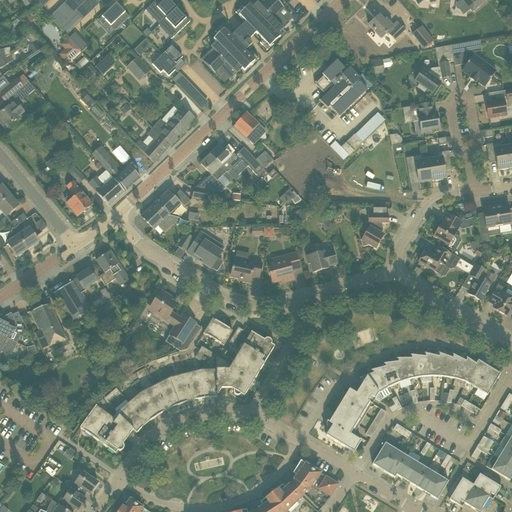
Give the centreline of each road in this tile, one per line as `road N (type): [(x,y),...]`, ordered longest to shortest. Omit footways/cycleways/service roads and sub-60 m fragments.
road 1 (tertiary): [(118,214),(342,0)]
road 2 (residential): [(301,440),(333,386),(389,352),(426,343),(511,363)]
road 3 (residential): [(357,473),(392,420),(406,413),(468,437),(511,376)]
road 4 (residential): [(123,480),(178,506),(226,506),(274,482),(301,440)]
road 5 (residential): [(299,293),(246,296),(209,286),(138,243),(118,214)]
road 6 (residential): [(123,480),(176,423),(255,413)]
road 7 (residential): [(511,351),(397,276)]
road 8 (residential): [(255,413),(295,347),(299,293)]
road 9 (residential): [(397,276),(407,237),(433,198),(473,192)]
road 10 (residential): [(468,155),(457,148),(453,97),(470,101),(475,146)]
